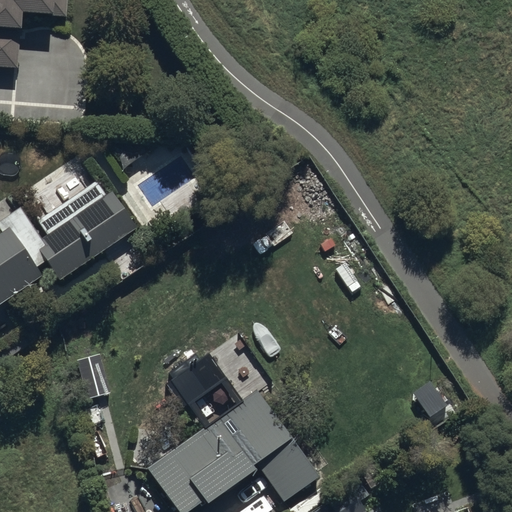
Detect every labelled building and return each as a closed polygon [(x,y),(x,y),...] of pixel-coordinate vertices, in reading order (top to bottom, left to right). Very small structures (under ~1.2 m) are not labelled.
[(0,0),(0,67),(21,69),(23,25),(50,27),(51,0),(0,0)] [(0,300),(39,274),(32,264),(44,256),(60,280),(136,229),(107,186),(39,232),(18,200),(0,212),(0,300)] [(395,366),(395,367),(395,368),(395,369),(395,370),(395,371),(395,372),(396,373),(396,374),(397,375),(397,376),(398,377),(399,378),(400,378),(400,379),(401,379),(402,380),(403,380),(404,380),(405,381),(406,381),(408,381),(409,381),(410,380),(411,380),(412,380),(413,379),(414,379),(414,378),(415,377),(416,377),(417,376),(417,375),(418,374),(418,373),(419,372),(419,371),(419,370),(419,369),(419,368),(419,367),(419,366),(418,365),(418,364),(418,363),(417,362),(416,361),(416,360),(415,359),(414,359),(413,358),(412,358),(411,357),(410,357),(409,357),(408,356),(407,356),(406,356),(405,356),(404,357),(403,357),(402,357),(401,358),(400,358),(399,359),(399,360),(398,360),(397,361),(396,362),(396,363),(396,364),(395,365),(395,366)] [(412,389),(428,413),(445,402),(430,378),(412,389)] [(143,461),(176,511),(251,463),(277,502),(317,476),(291,437),(258,386),(143,461)] [(304,511),(365,511),(347,484),(304,511)]
